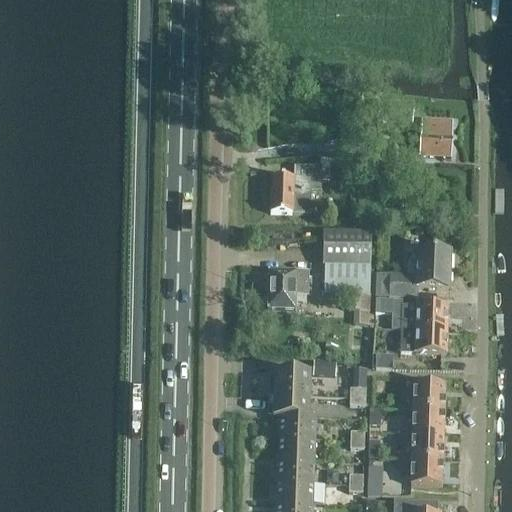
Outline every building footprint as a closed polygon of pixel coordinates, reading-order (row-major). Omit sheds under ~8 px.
[(412,126),(414,106),(379,104),(378,124),(412,126)] [(451,161),(453,124),(422,122),(419,159),(451,161)] [(349,156),(337,156),(338,170),(350,170),(349,156)] [(322,184),(322,170),(294,169),(294,181),(272,181),(271,217),(311,218),(311,195),(321,196),(322,184)] [(370,269),(371,237),(323,236),(322,268),(370,269)] [(448,292),(450,255),(418,254),(417,278),(377,276),(376,299),(417,301),(417,291),(448,292)] [(308,299),(309,274),(269,274),(268,312),(296,313),(296,298),(308,299)] [(348,298),(348,313),(354,313),(354,327),(369,328),(369,314),(370,299),(348,298)] [(447,334),(448,310),(401,309),(400,332),(447,334)] [(399,356),(446,358),(447,334),(400,332),(399,356)] [(376,358),(376,371),(392,371),(392,358),(376,358)] [(314,365),(313,379),(335,380),(335,366),(314,365)] [(357,389),(368,389),(367,370),(356,371),(357,389)] [(269,398),(309,399),(310,377),(274,376),(274,383),(269,382),(269,398)] [(413,413),(444,414),(445,388),(414,387),(413,413)] [(349,401),(365,401),(365,393),(349,392),(349,401)] [(273,420),(315,421),(308,420),(309,399),(269,398),(268,413),(273,414),(273,420)] [(364,410),(365,401),(349,401),(349,409),(364,410)] [(369,411),(369,428),(379,428),(380,412),(369,411)] [(444,414),(413,413),(412,438),(443,439),(444,414)] [(279,442),(314,443),(315,421),(273,420),(273,421),(280,421),(279,442)] [(350,444),(364,445),(364,436),(350,435),(350,444)] [(443,439),(412,438),(411,463),(442,464),(443,439)] [(314,465),(314,443),(279,442),(278,464),(314,465)] [(363,453),(364,445),(350,444),(349,452),(363,453)] [(378,461),(379,444),(368,444),(368,460),(378,461)] [(442,464),(411,463),(411,489),(442,489),(442,464)] [(314,465),(278,464),(277,485),(313,486),(314,465)] [(349,487),(362,488),(363,479),(349,479),(349,487)] [(367,498),(384,498),(384,483),(367,483),(367,498)] [(313,486),(277,485),(277,507),(312,508),(313,486)] [(362,488),(349,487),(348,496),(362,496),(362,488)] [(366,503),(365,511),(378,511),(379,504),(366,503)]
